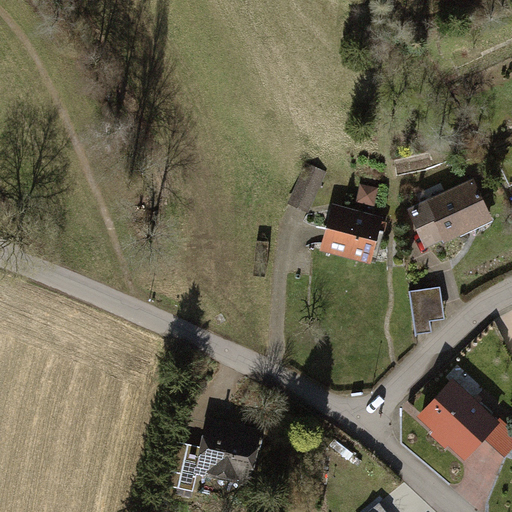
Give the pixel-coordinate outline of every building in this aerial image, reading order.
[(316,210),(329,170),(308,163),(294,203),(316,210)] [(483,224),(467,183),(404,208),(420,249),(483,224)] [(380,188),(359,184),(355,206),(375,210),(380,188)] [(378,220),(330,206),(316,254),(366,266),(378,220)] [(415,289),(419,327),(449,324),(445,286),(415,289)] [(452,383),(416,420),(459,462),(495,425),(452,383)] [(260,432),(206,419),(192,476),(245,490),(260,432)]
